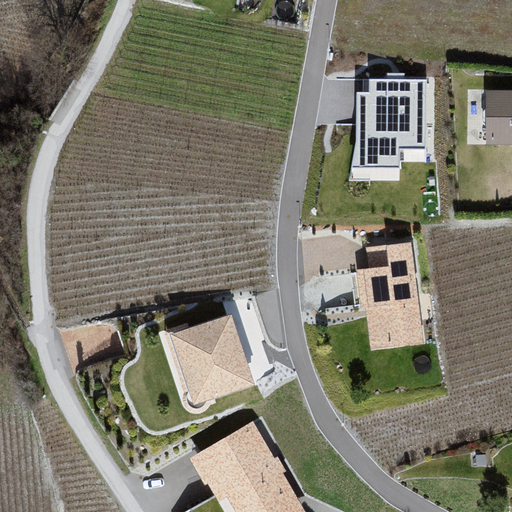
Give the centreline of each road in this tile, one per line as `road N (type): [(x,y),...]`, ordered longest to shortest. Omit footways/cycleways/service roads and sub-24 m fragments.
road 1 (residential): [(418,511),(390,498),(341,445),(307,384),(285,320),(281,240),(321,0)]
road 2 (unclassified): [(129,511),(51,369),(37,226),(45,163),(120,0)]
